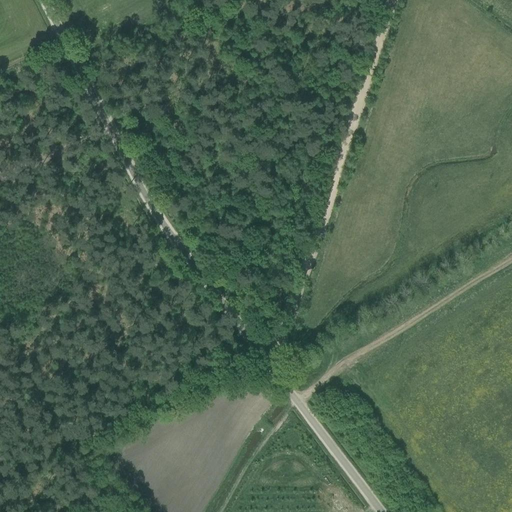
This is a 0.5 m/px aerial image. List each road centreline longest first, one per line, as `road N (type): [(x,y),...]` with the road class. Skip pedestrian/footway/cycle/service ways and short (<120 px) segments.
road 1 (unclassified): [(382,511),(195,276),(148,205),(43,0)]
road 2 (track): [(270,368),(396,0)]
road 3 (track): [(511,257),(294,398)]
